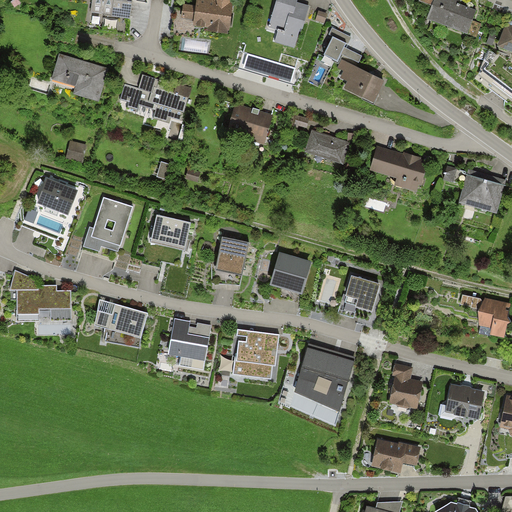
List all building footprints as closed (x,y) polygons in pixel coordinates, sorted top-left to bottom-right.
[(93,0),(92,15),(130,19),(131,0),(93,0)] [(215,0),(215,1),(204,0),(187,0),(185,24),(213,27),(212,33),(231,35),(233,0),(215,0)] [(298,0),(276,0),(268,28),(278,31),(274,45),(295,51),(308,7),(298,4),(298,0)] [(461,0),(433,0),(426,19),(469,36),(480,7),(461,0)] [(511,20),(508,19),(497,46),(511,51),(511,20)] [(347,48),(352,37),(332,27),(329,34),(333,36),(324,54),(338,61),(341,54),(359,62),(362,56),(347,48)] [(184,37),(183,48),(208,52),(210,40),(184,37)] [(298,60),(246,43),(243,52),(248,54),(245,65),(292,80),(298,60)] [(481,74),(511,97),(511,62),(511,63),(497,52),(481,74)] [(109,70),(60,56),(53,80),(77,87),(74,96),(99,104),(109,70)] [(384,81),(342,60),(339,67),(352,74),(345,88),(373,101),(384,81)] [(138,112),(139,107),(157,112),(155,120),(171,124),(173,116),(185,119),(193,90),(176,85),(174,94),(159,89),(161,81),(143,76),(139,90),(125,86),(121,101),(130,104),(128,109),(138,112)] [(273,116),(235,105),(227,131),(265,143),(273,116)] [(304,134),(309,121),(296,117),(292,130),(304,134)] [(312,132),(305,152),(344,165),(351,145),(312,132)] [(67,156),(82,161),(85,151),(70,146),(67,156)] [(428,162),(378,147),(371,171),(397,179),(395,186),(420,193),(428,162)] [(158,175),(166,178),(171,163),(163,160),(158,175)] [(463,185),(458,203),(497,213),(504,186),(468,176),(469,171),(447,166),(443,180),(463,185)] [(78,191),(48,180),(39,202),(69,214),(78,191)] [(133,207),(104,198),(91,240),(119,249),(133,207)] [(192,222),(156,213),(149,241),(185,250),(192,222)] [(249,243),(223,238),(217,265),(212,264),(213,281),(240,285),(249,243)] [(312,262),(280,253),(270,286),(302,296),(312,262)] [(11,290),(17,291),(17,315),(39,315),(38,309),(71,308),(71,292),(57,292),(57,287),(38,287),(38,280),(17,271),(11,290)] [(382,282),(350,273),(340,305),(372,315),(382,282)] [(511,305),(485,299),(479,326),(492,328),(490,336),(504,339),(511,305)] [(148,314),(100,301),(93,326),(141,339),(148,314)] [(190,323),(175,320),(168,358),(206,365),(210,340),(188,335),(190,323)] [(281,335),(238,330),(233,376),(275,381),(281,335)] [(355,359),(309,345),(295,393),(339,413),(355,359)] [(222,359),(221,368),(231,369),(233,361),(222,359)] [(414,369),(396,365),(387,405),(418,411),(424,384),(411,381),(414,369)] [(485,394),(452,386),(445,414),(478,422),(485,394)] [(511,397),(507,396),(499,428),(510,431),(511,439),(511,397)] [(421,449),(377,441),(372,469),(401,474),(403,463),(418,466),(421,449)] [(511,511),(511,495),(507,496),(501,511),(511,511)] [(451,503),(435,511),(477,511),(477,510),(470,508),(472,503),(460,500),(458,505),(451,503)] [(366,506),(364,511),(399,511),(402,503),(378,503),(377,509),(366,506)]
